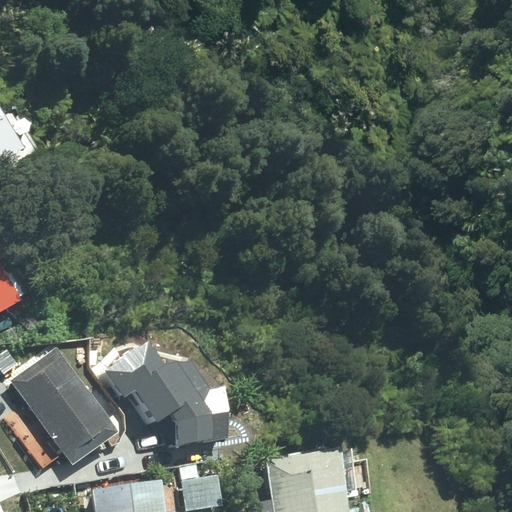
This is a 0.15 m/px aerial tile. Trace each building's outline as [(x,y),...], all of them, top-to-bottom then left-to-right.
[(0,163),(11,157),(0,138),(0,163)] [(0,311),(17,301),(0,271),(0,256),(1,256),(0,255),(0,311)] [(117,434),(53,346),(8,379),(72,467),(117,434)] [(331,453),(331,450),(258,462),(266,511),(341,511),(338,494),(349,492),(342,452),(331,453)] [(180,482),(198,478),(195,466),(177,468),(180,482)] [(156,511),(151,479),(84,489),(87,511),(156,511)]
